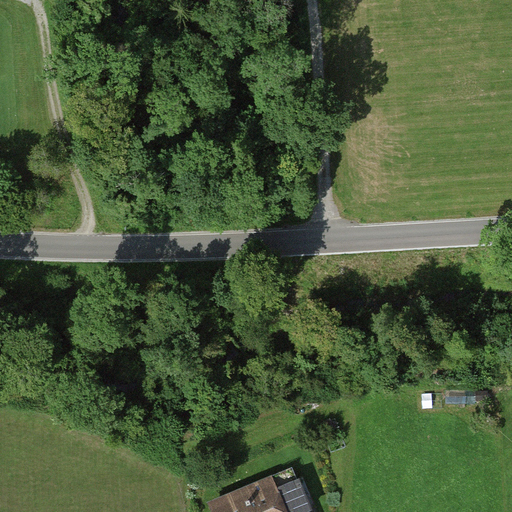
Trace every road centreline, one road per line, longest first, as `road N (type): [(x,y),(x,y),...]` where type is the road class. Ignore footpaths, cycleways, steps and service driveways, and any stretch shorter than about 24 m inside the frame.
road 1 (tertiary): [(511,231),(0,246)]
road 2 (track): [(320,0),(330,242)]
